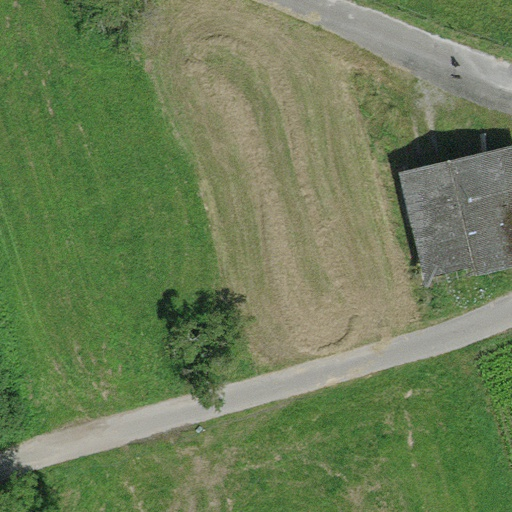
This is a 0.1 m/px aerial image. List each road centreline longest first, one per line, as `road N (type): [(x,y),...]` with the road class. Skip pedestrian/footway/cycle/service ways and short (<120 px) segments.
road 1 (track): [(511,314),(433,345),(0,466)]
road 2 (track): [(511,87),(288,0)]
